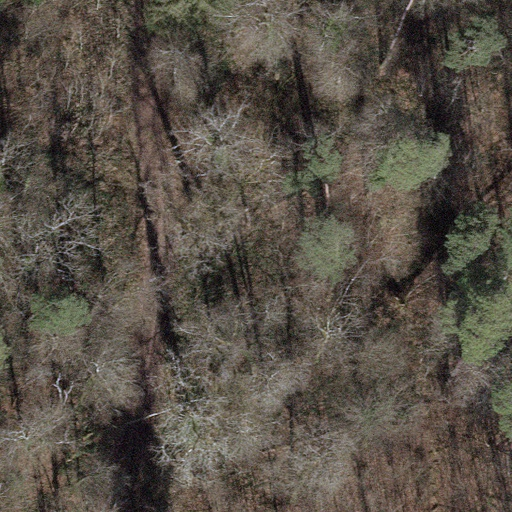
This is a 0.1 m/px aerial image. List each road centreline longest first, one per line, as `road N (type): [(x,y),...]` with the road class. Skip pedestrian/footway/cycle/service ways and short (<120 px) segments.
road 1 (track): [(74,511),(185,161),(138,0)]
road 2 (track): [(185,161),(253,0)]
